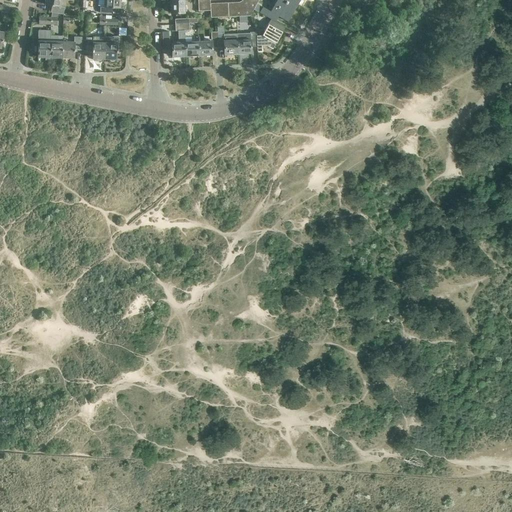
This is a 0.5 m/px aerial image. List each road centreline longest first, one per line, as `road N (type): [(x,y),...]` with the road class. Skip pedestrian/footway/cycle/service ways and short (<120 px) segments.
road 1 (tertiary): [(159,110),(201,113),(256,98),(298,62),(333,0)]
road 2 (tertiary): [(159,110),(14,81)]
